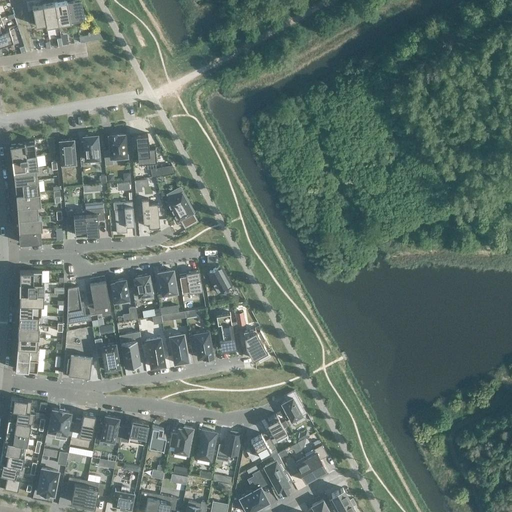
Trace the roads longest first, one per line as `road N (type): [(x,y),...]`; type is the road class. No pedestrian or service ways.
road 1 (track): [(151,94),(328,0)]
road 2 (residential): [(85,396),(221,417),(247,418),(271,407)]
road 3 (residential): [(85,396),(125,381),(240,363)]
road 4 (residential): [(0,119),(151,94)]
road 5 (residential): [(64,254),(81,270),(197,253)]
